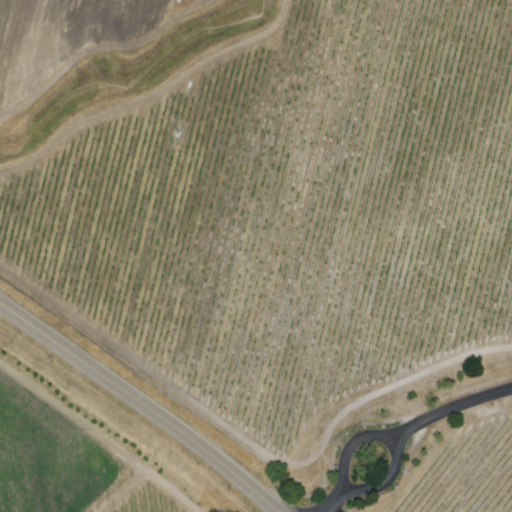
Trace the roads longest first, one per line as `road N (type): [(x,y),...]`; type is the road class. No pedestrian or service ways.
road 1 (tertiary): [(276,511),(0,309)]
road 2 (residential): [(511,388),(399,433)]
